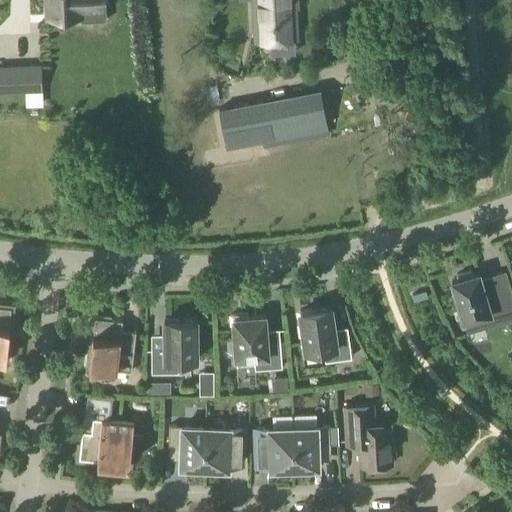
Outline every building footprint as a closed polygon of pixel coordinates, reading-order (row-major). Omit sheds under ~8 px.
[(47,0),(49,11),(81,9),(81,5),(104,3),(104,0),(47,0)] [(293,0),(279,0),(254,1),(256,41),(296,39),(293,0)] [(25,65),(6,65),(7,91),(25,90),(26,90),(25,65)] [(228,147),(263,140),(256,104),(220,111),(228,147)] [(391,144),(393,159),(405,158),(403,143),(391,144)] [(485,296),(478,273),(472,275),(471,271),(456,275),(458,279),(451,281),(455,294),(450,295),(455,309),(459,308),(463,321),(480,316),(483,328),(511,319),(511,293),(510,289),(485,296)] [(0,360),(9,362),(10,350),(6,349),(11,308),(0,306),(0,360)] [(325,362),(351,358),(347,327),(334,329),(331,308),(299,312),(305,352),(323,349),(325,362)] [(255,370),(282,368),(280,341),(266,342),(264,316),(247,317),(247,314),(229,316),(230,325),(233,325),(236,358),(236,366),(254,365),(255,370)] [(131,372),(136,331),(121,330),(122,320),(94,317),(90,359),(87,358),(85,370),(105,372),(105,369),(131,372)] [(178,360),(196,360),(196,320),(164,320),(164,346),(151,347),(151,373),(178,373),(178,360)] [(86,394),(82,431),(79,459),(120,463),(119,467),(131,468),(134,449),(130,448),(133,422),(110,420),(112,396),(86,394)] [(390,423),(374,424),(373,405),(344,407),(346,440),(358,440),(360,465),(392,463),(392,456),(394,456),(393,440),(391,440),(390,423)] [(204,472),(206,427),(169,426),(168,452),(181,452),(180,466),(186,467),(186,471),(204,472)] [(317,453),(330,452),(329,426),(293,427),(294,472),(312,471),(312,467),(318,467),(317,453)] [(241,455),(242,428),(206,427),(204,472),(222,473),(222,468),(228,468),(229,454),(241,455)] [(276,473),(294,472),(293,427),(256,429),(257,469),(276,468),(276,473)] [(492,511),(489,507),(486,508),(482,502),(468,511),(492,511)]
